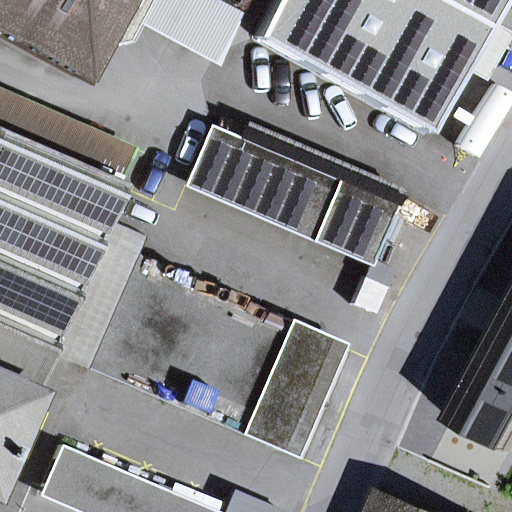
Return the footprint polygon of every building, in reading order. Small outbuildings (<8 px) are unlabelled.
[(123,0),(0,0),(0,36),(68,74),(86,68),(118,11),(123,0)] [(214,62),(240,13),(216,0),(123,0),(118,11),(214,62)] [(270,0),(254,38),(427,135),(502,0),(270,0)] [(135,148),(0,89),(0,134),(118,186),(135,148)] [(187,183),(368,261),(392,206),(211,128),(187,183)] [(0,456),(46,350),(94,240),(118,186),(0,134),(0,456)] [(276,450),(324,340),(94,240),(46,350),(276,450)] [(511,309),(452,422),(509,453),(511,448),(511,309)] [(276,450),(295,458),(343,348),(324,340),(276,450)] [(212,511),(59,447),(53,460),(37,497),(71,511),(212,511)] [(410,511),(383,500),(378,511),(410,511)]
